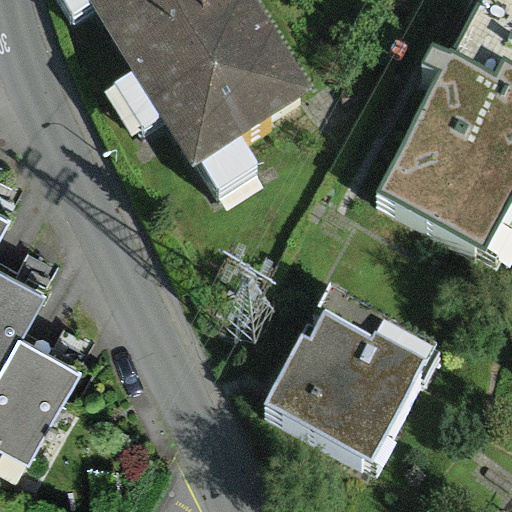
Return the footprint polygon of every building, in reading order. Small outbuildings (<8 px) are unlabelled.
[(315,119),(242,0),(85,0),(200,188),(315,119)] [(393,218),(495,269),(511,234),(511,21),(497,14),(393,218)] [(0,239),(9,223),(0,218),(0,239)] [(0,381),(19,344),(44,296),(0,273),(0,381)] [(436,365),(331,309),(268,426),(372,482),(436,365)] [(83,376),(19,344),(0,381),(0,455),(34,472),(83,376)]
